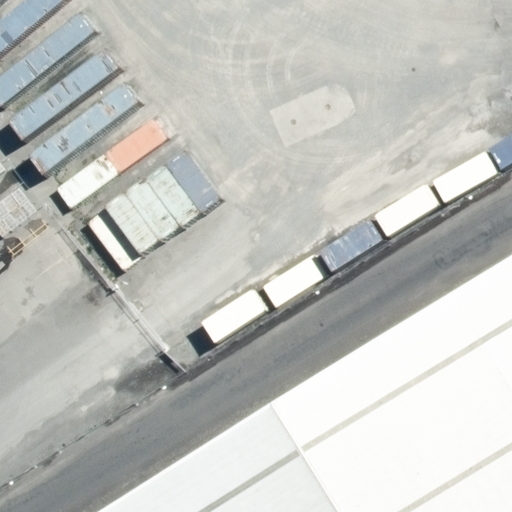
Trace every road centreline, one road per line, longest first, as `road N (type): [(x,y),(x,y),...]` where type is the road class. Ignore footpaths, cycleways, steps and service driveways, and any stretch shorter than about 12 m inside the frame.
road 1 (unknown): [(0,427),(476,82)]
road 2 (unknown): [(476,82),(321,34),(259,0)]
